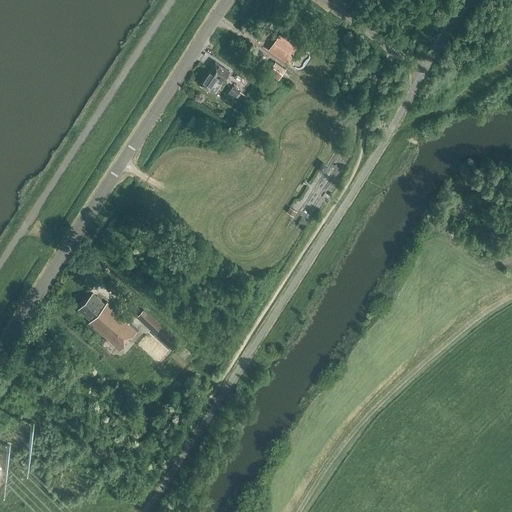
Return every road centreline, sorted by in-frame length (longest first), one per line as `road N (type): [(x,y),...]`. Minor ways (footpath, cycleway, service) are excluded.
road 1 (unknown): [(436,0),(379,68),(359,160),(341,196),(137,511)]
road 2 (tertiary): [(0,354),(227,0)]
road 3 (unknown): [(299,511),(368,414),(472,321),(511,296)]
